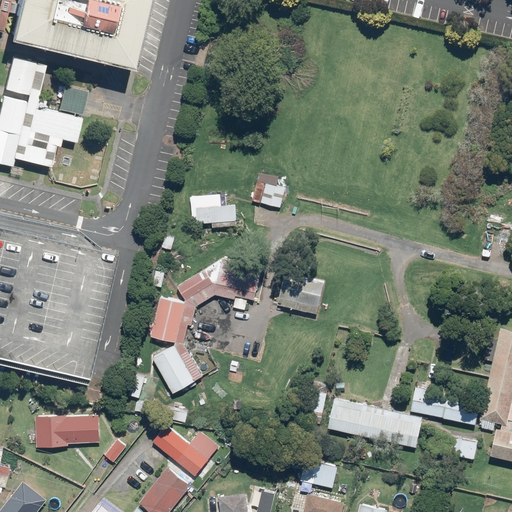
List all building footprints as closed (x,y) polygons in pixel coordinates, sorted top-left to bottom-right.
[(144,0),(23,0),(15,40),(130,66),(144,0)] [(14,54),(0,106),(0,158),(15,163),(17,154),(52,163),(58,137),(77,142),(84,114),(35,102),(45,62),(14,54)] [(259,172),(252,199),(280,206),(285,187),(276,184),(279,176),(259,172)] [(192,217),(213,215),(213,221),(235,219),(234,203),(224,204),(223,193),(191,195),(192,217)] [(0,221),(0,355),(86,375),(116,248),(0,221)] [(202,374),(183,342),(188,323),(191,324),(195,306),(216,293),(235,298),(233,306),(245,308),(247,297),(254,299),(262,264),(224,255),(176,285),(186,301),(160,295),(151,334),(175,340),(175,343),(153,356),(173,391),(202,374)] [(285,271),(277,303),(316,313),(324,281),(285,271)] [(511,328),(501,326),(481,418),(497,421),(490,453),(511,458),(511,328)] [(428,344),(415,341),(411,358),(423,361),(428,344)] [(390,349),(377,346),(374,358),(388,361),(390,349)] [(313,381),(305,419),(320,422),(328,384),(313,381)] [(480,399),(415,386),(410,409),(475,423),(480,399)] [(422,416),(334,397),(328,427),(415,445),(422,416)] [(210,411),(185,404),(183,412),(208,419),(210,411)] [(66,413),(35,414),(37,446),(68,444),(68,441),(100,440),(98,413),(66,414),(66,413)] [(176,458),(202,479),(212,466),(215,463),(208,458),(218,444),(200,429),(189,443),(186,445),(160,425),(150,438),(176,458)] [(474,457),(477,440),(433,431),(429,447),(474,457)] [(105,453),(113,460),(126,445),(117,438),(105,453)] [(0,463),(0,485),(3,486),(8,466),(0,463)] [(167,466),(140,501),(153,511),(167,511),(190,484),(167,466)] [(0,511),(35,511),(47,498),(23,480),(0,509),(0,511)] [(248,511),(245,492),(218,496),(220,511),(248,511)] [(341,511),(344,501),(320,496),(308,493),(303,511),(341,511)] [(385,511),(387,508),(360,503),(357,511),(385,511)]
